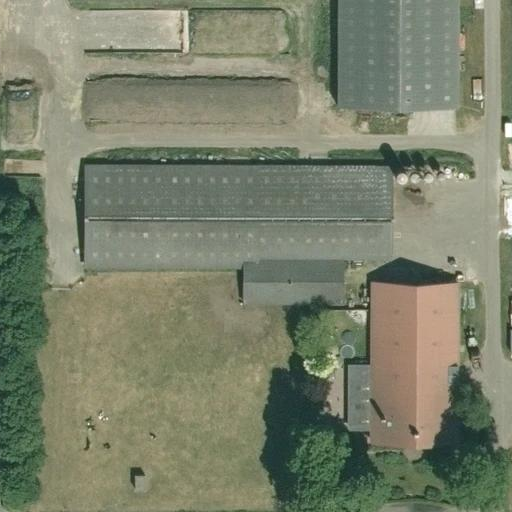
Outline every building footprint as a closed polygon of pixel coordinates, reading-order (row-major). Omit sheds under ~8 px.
[(457,0),(337,0),(337,106),(457,107),(457,0)] [(114,23),(115,11),(97,9),(96,22),(114,23)] [(98,45),(98,60),(124,59),(124,44),(98,45)] [(391,166),(84,166),(84,266),(243,266),(243,302),(342,302),(342,256),(391,256),(391,166)] [(457,398),(458,283),(371,283),(371,410),(370,410),(370,442),(456,442),(456,398),(457,398)] [(134,474),(135,489),(145,489),(145,474),(134,474)]
